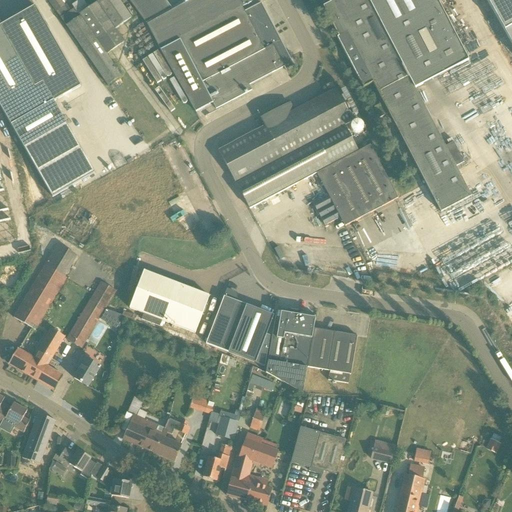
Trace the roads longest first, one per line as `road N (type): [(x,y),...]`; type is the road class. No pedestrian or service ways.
road 1 (unclassified): [(284,0),(309,47),(310,76),(218,129),(204,157),(253,260),(286,295),(455,318),(511,396)]
road 2 (tertiary): [(218,510),(0,380)]
